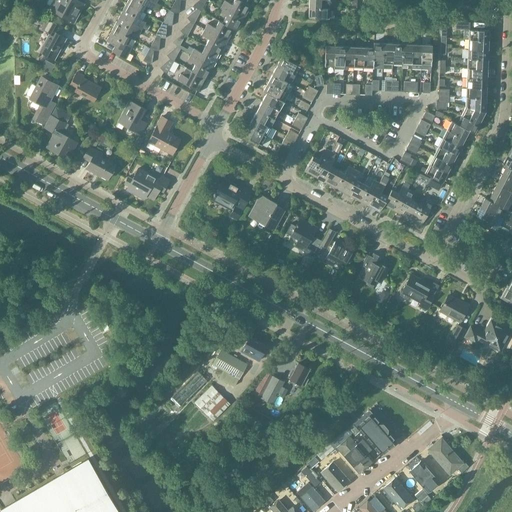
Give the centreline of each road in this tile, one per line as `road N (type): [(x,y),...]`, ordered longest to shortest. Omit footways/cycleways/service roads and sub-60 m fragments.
road 1 (residential): [(462,405),(157,244)]
road 2 (residential): [(434,260),(503,111),(507,0)]
road 3 (residential): [(219,126),(92,59),(84,46),(109,0)]
road 4 (residential): [(157,244),(0,157)]
road 5 (residential): [(319,118),(329,101),(420,103),(394,155)]
road 6 (residential): [(434,260),(285,182)]
road 7 (residential): [(462,405),(336,511)]
road 8 (residential): [(219,126),(280,0)]
